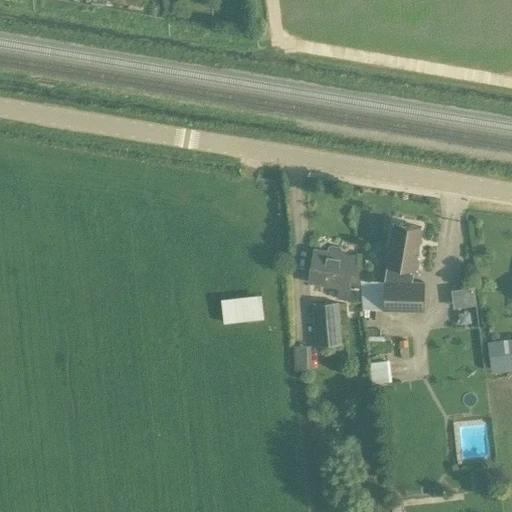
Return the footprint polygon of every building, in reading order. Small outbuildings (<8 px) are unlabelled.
[(383,281),(360,280),(362,310),(383,309),(383,311),(424,312),(425,282),(412,282),(414,270),(418,268),(420,260),(416,258),(421,227),(393,222),(386,265),(383,281)] [(327,251),(313,249),(308,282),(339,287),(337,297),(357,301),(359,289),(349,287),(355,256),(341,253),(341,249),(340,246),(331,245),(328,247),(327,251)] [(476,305),(474,287),(451,289),(454,307),(476,305)] [(261,294),(221,298),(224,322),(264,318),(261,294)] [(314,346),(342,344),(339,301),(311,303),(314,346)] [(511,338),(487,341),(491,373),(511,369),(511,338)] [(395,379),(393,357),(370,358),(371,380),(395,379)] [(401,501),(392,501),(392,511),(396,511),(402,511),(401,501)]
